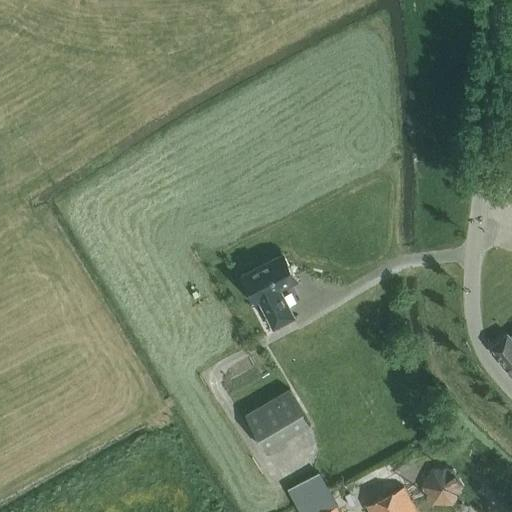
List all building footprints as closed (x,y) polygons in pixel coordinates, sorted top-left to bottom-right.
[(241,275),(256,302),(259,301),(273,328),(295,317),(281,289),(297,281),(283,254),(241,275)] [(508,334),(492,347),(511,372),(511,336),(511,337),(508,334)] [(311,424),(290,389),(245,415),(266,450),(311,424)] [(317,457),(306,434),(269,451),(280,474),(317,457)] [(452,467),(431,467),(421,486),(432,504),(452,504),(463,485),(452,467)] [(370,511),(416,511),(403,486),(367,505),(370,511)]
